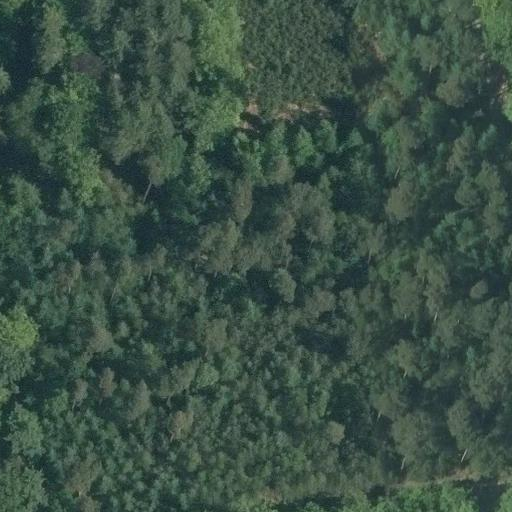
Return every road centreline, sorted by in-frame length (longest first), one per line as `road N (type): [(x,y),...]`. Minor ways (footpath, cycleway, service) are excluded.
road 1 (track): [(511,201),(474,0)]
road 2 (track): [(291,511),(474,485)]
